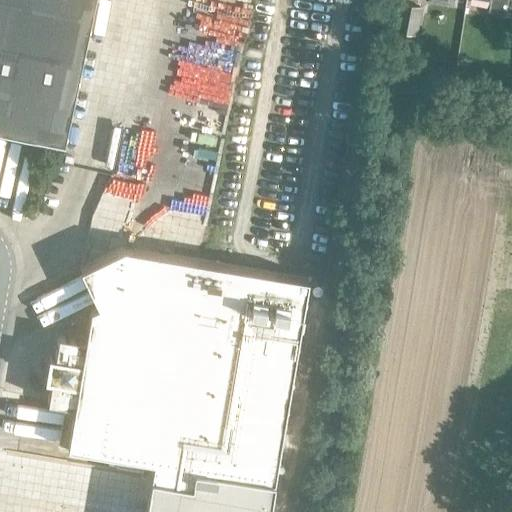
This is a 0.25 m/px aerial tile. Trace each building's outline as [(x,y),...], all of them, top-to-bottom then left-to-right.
[(0,0),(0,128),(64,142),(94,0),(0,0)] [(487,0),(492,1),(490,11),(507,14),(508,0),(487,0)] [(398,21),(396,30),(410,33),(418,35),(420,26),(398,21)] [(511,73),(505,72),(503,96),(511,96),(511,73)] [(50,379),(47,399),(74,403),(67,444),(154,459),(151,476),(192,483),(195,465),(274,479),(308,276),(123,245),(80,265),(98,303),(90,306),(85,338),(58,334),(55,354),(50,353),(46,378),(50,379)]
